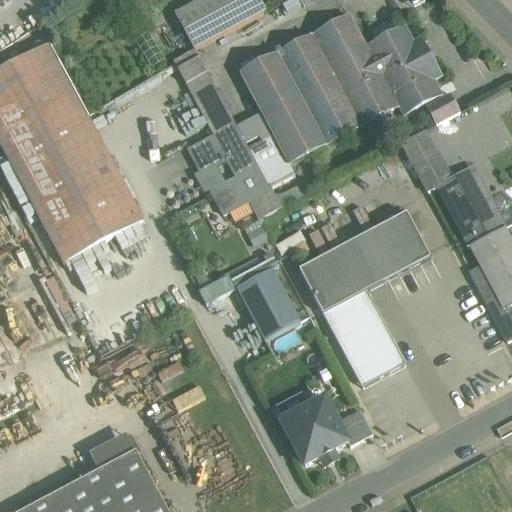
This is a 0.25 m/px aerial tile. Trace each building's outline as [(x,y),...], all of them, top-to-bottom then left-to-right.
[(257,0),(209,0),(177,18),(195,53),(196,53),(266,15),(257,0)] [(351,20),(241,79),(289,169),(400,110),(368,52),(351,20)] [(424,64),(406,31),(397,36),(391,26),(387,25),(373,33),(372,36),(378,47),(368,52),(400,110),(404,119),(442,99),(434,84),(441,80),(431,61),(424,64)] [(90,120),(51,47),(0,73),(0,145),(65,267),(144,224),(89,120),(90,120)] [(260,172),(196,53),(195,53),(175,64),(238,184),(260,172)] [(450,97),(427,110),(437,129),(460,116),(450,97)] [(425,135),(402,147),(428,196),(439,190),(438,189),(452,181),(439,157),(438,158),(425,135)] [(452,181),(438,189),(439,190),(470,250),(506,231),(473,170),(452,181)] [(260,172),(238,184),(259,223),(281,212),(260,172)] [(407,217),(300,273),(362,391),(407,367),(368,293),(430,261),(407,217)] [(256,250),(271,244),(264,227),(249,233),(256,250)] [(511,242),(506,231),(470,250),(481,269),(470,275),(477,288),(511,268),(511,242)] [(238,289),(280,267),(276,260),(234,282),(238,289)] [(511,268),(477,288),(494,319),(511,309),(511,268)] [(301,326),(273,273),(237,292),(265,345),(297,329),(301,326)] [(206,306),(236,294),(231,279),(200,291),(206,306)] [(511,309),(494,319),(508,345),(511,343),(511,309)] [(349,446),(326,403),(282,426),(305,469),(349,446)] [(100,475),(30,511),(167,511),(127,437),(91,457),(100,475)]
